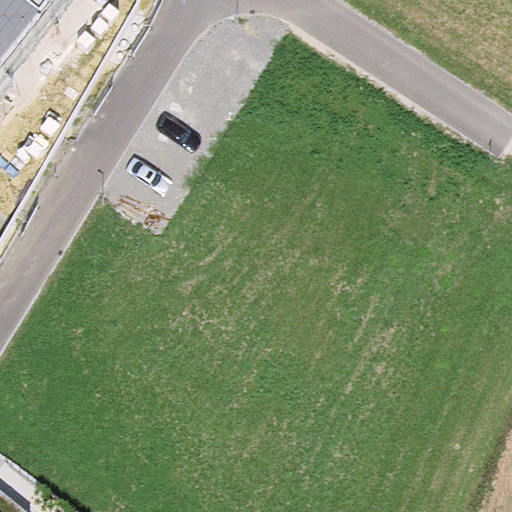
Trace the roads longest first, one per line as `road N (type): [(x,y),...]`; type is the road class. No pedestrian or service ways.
road 1 (residential): [(0,300),(186,0)]
road 2 (residential): [(476,114),(306,0)]
